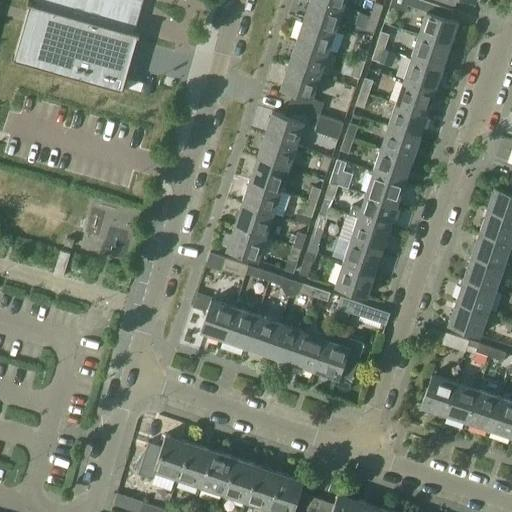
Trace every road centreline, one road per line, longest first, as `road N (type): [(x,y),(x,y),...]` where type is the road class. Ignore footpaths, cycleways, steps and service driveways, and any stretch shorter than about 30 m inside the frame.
road 1 (unclassified): [(359,453),(511,24)]
road 2 (unclassified): [(127,377),(240,0)]
road 3 (unclassified): [(359,453),(127,377)]
road 4 (unclassified): [(511,504),(359,453)]
road 5 (unclassified): [(89,511),(127,377)]
